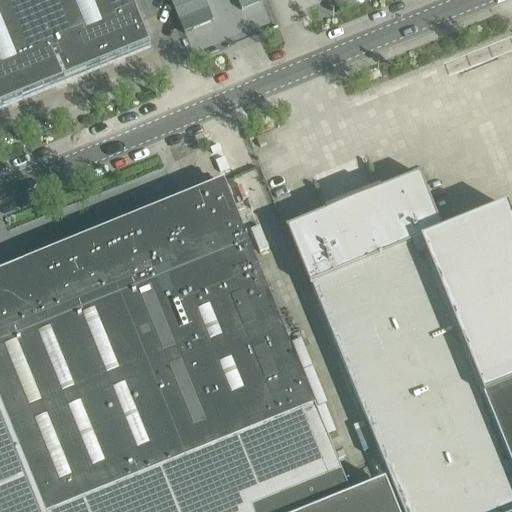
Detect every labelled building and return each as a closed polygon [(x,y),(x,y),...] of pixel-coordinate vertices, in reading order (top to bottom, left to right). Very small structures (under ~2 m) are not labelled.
[(130,0),(0,0),(0,109),(150,48),(130,0)] [(204,0),(172,0),(170,1),(175,12),(204,0)] [(204,0),(175,12),(179,23),(209,11),(204,0)] [(267,0),(237,0),(242,11),(267,0)] [(179,23),(184,34),(213,22),(209,11),(179,23)] [(222,152),(220,146),(210,150),(212,155),(222,152)] [(220,174),(229,170),(225,159),(215,163),(220,174)] [(419,176),(285,230),(310,288),(311,287),(312,289),(403,511),(511,511),(511,218),(508,208),(443,235),(419,176)] [(0,511),(395,511),(385,485),(351,498),(223,184),(188,199),(190,203),(180,207),(178,203),(0,275),(0,511)]
